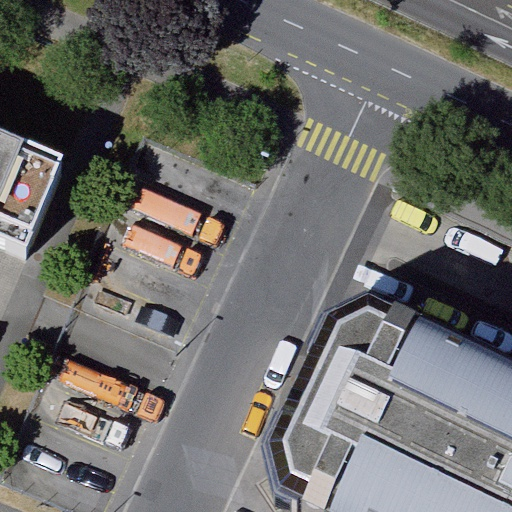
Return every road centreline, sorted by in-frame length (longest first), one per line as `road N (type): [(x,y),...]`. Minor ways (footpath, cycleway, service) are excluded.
road 1 (residential): [(384,67),(195,511)]
road 2 (primary): [(231,0),(384,67)]
road 3 (primary): [(384,67),(511,129)]
